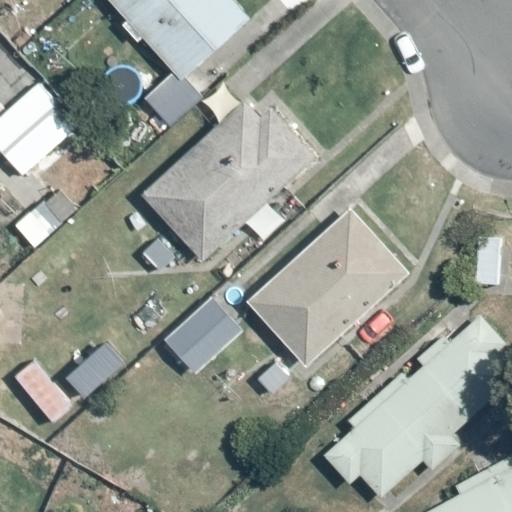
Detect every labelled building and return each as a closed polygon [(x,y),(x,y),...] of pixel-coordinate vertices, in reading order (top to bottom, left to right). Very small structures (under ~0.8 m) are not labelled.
[(115,0),(168,58),(139,84),(171,120),(197,96),(209,85),(195,69),(253,16),(238,0),(115,0)] [(143,190),(150,198),(120,225),(161,269),(190,242),(204,257),(318,154),(257,87),(235,62),(222,73),(209,85),(197,96),(220,120),(143,190)] [(70,134),(33,90),(0,117),(0,143),(24,172),(70,134)] [(71,211),(48,186),(12,220),(35,244),(71,211)] [(417,262),(359,198),(250,298),(308,361),(417,262)] [(507,232),(480,230),(476,283),(503,285),(507,232)] [(72,266),(50,243),(7,283),(28,306),(72,266)] [(243,325),(208,289),(163,334),(198,370),(243,325)] [(325,450),(359,486),(366,479),(385,498),(426,459),(436,468),(461,444),(453,436),(511,380),(511,361),(503,352),(511,343),(511,340),(485,312),(475,322),(468,315),(325,450)] [(511,511),(511,461),(427,507),(429,511),(511,511)]
